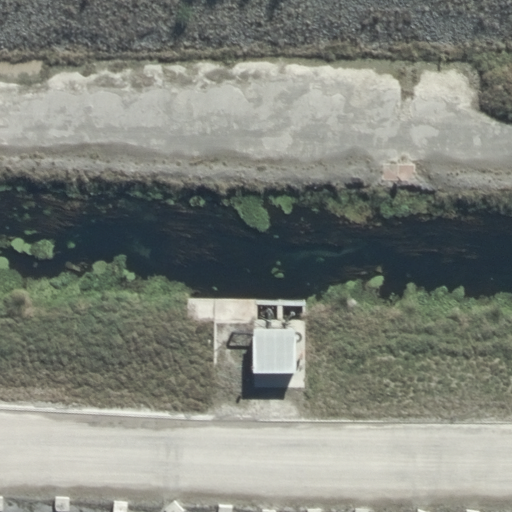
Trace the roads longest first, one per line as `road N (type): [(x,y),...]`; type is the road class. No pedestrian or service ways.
road 1 (track): [(511,88),(0,62)]
road 2 (track): [(0,445),(511,464)]
